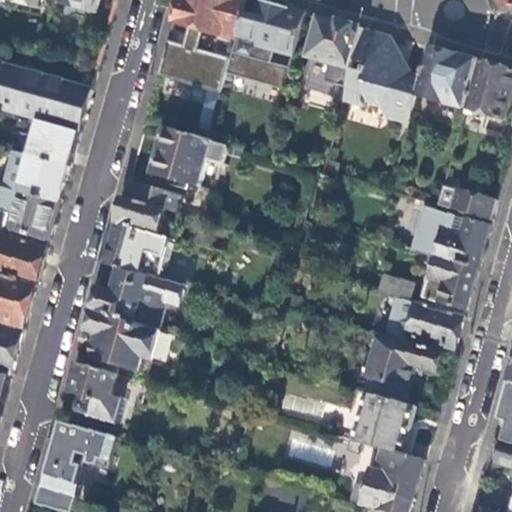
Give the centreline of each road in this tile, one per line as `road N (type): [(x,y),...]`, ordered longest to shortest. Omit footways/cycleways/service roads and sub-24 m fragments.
road 1 (residential): [(152,0),(11,511)]
road 2 (residential): [(449,511),(511,279)]
